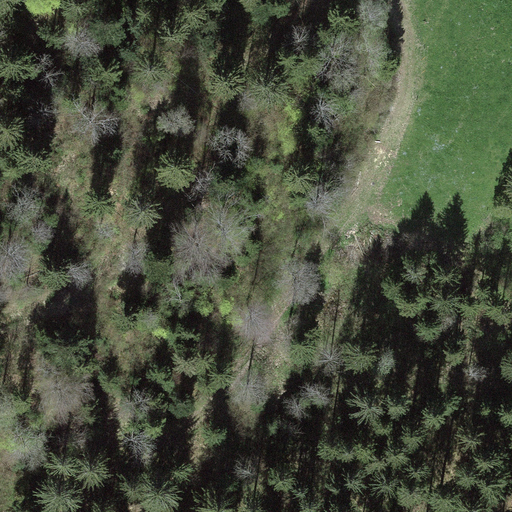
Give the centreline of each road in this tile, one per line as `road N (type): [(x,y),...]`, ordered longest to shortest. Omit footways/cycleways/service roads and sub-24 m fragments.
road 1 (track): [(399,0),(411,43),(404,94),(377,159),(314,262),(245,366),(197,419),(98,485),(76,511)]
road 2 (track): [(328,0),(238,76),(174,201),(55,295),(0,317)]
